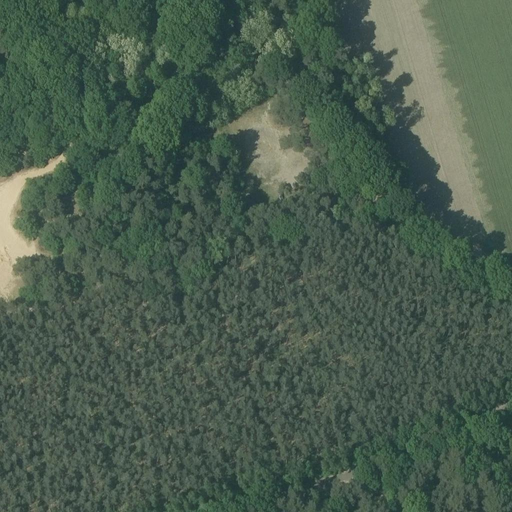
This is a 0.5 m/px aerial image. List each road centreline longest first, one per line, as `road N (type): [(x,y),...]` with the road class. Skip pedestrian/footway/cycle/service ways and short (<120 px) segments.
road 1 (tertiary): [(221,511),(511,402)]
road 2 (track): [(511,278),(356,191),(325,146)]
